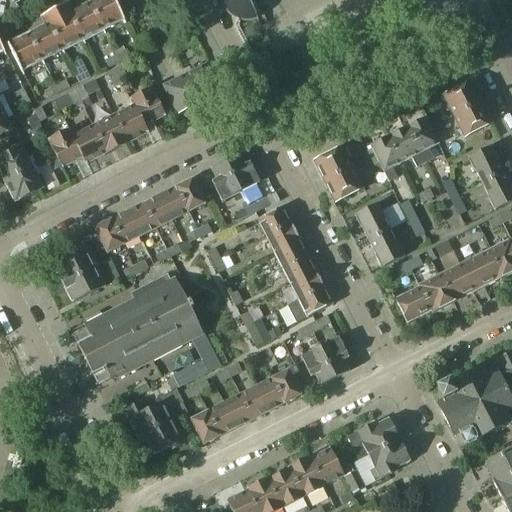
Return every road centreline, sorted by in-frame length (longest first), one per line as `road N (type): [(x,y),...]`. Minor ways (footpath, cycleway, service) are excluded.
road 1 (residential): [(392,374),(121,511)]
road 2 (residential): [(0,248),(261,115)]
road 3 (residential): [(392,374),(261,115)]
road 4 (residential): [(117,511),(0,283)]
road 5 (residential): [(261,115),(468,8)]
road 6 (residential): [(463,511),(392,374)]
road 7 (residential): [(511,316),(392,374)]
road 8 (residential): [(261,115),(203,0)]
